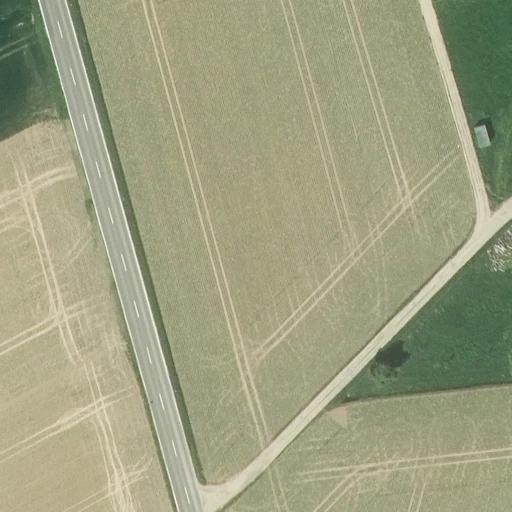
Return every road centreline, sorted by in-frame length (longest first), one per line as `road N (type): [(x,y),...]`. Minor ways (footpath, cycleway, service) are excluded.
road 1 (secondary): [(189,511),(50,0)]
road 2 (track): [(511,207),(274,454),(223,498),(188,507)]
road 3 (track): [(493,224),(422,0)]
